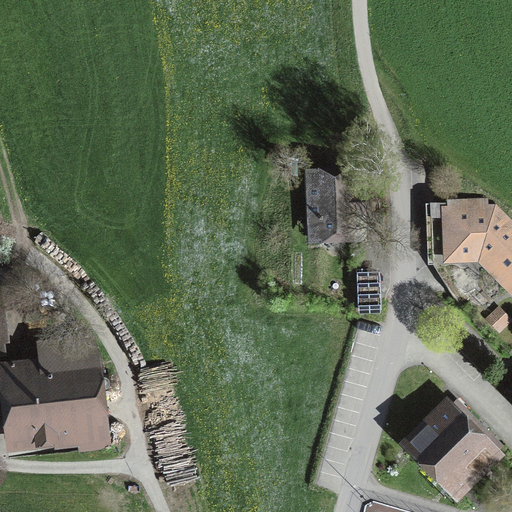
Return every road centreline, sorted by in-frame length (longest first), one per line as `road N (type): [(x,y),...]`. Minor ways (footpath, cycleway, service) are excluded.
road 1 (residential): [(401,206),(381,401),(350,511)]
road 2 (track): [(161,511),(119,378),(68,304),(26,261)]
road 3 (track): [(355,0),(367,83),(401,206)]
road 4 (track): [(143,469),(0,464)]
